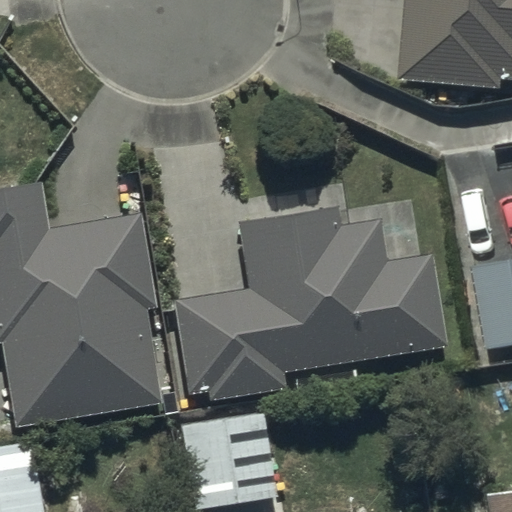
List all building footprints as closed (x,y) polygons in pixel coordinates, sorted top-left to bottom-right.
[(511,0),(411,0),(405,83),(503,91),(503,82),(511,82),(511,0)] [(39,192),(0,198),(0,394),(7,438),(157,414),(142,314),(148,313),(134,223),(46,237),(39,192)] [(243,296),(170,308),(187,408),(203,405),(204,411),(279,398),(277,384),(442,355),(426,263),(381,270),(374,228),(332,235),(329,216),(233,232),(243,296)] [(511,268),(473,274),(485,358),(511,353),(511,268)] [(277,511),(261,423),(178,438),(191,511),(252,511),(262,510),(261,511),(277,511)] [(35,511),(26,450),(0,453),(0,511),(35,511)] [(511,511),(511,500),(490,503),(490,511),(511,511)]
